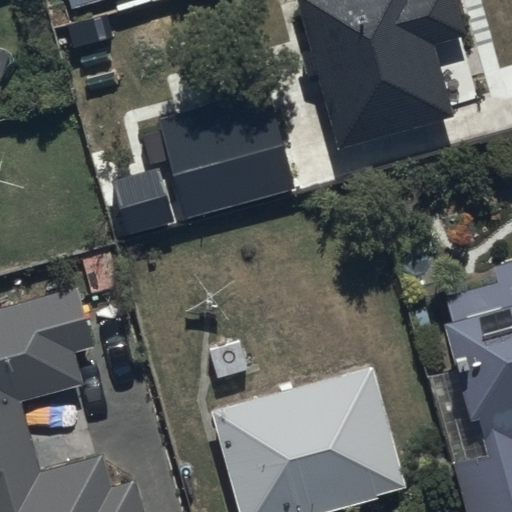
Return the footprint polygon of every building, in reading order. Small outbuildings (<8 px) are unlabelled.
[(118,0),(62,0),(66,15),(118,0)] [(300,0),(315,56),(300,60),(306,84),(314,82),(332,152),(450,122),(433,54),(465,46),(452,0),(300,0)] [(269,89),(160,119),(186,217),(296,188),(269,89)] [(159,170),(110,185),(127,240),(175,225),(159,170)] [(430,382),(467,511),(511,511),(511,268),(490,275),(495,290),(434,308),(454,375),(430,382)] [(0,511),(146,511),(140,485),(109,492),(101,460),(36,476),(19,407),(81,392),(73,358),(91,354),(76,293),(0,311),(0,511)] [(376,371),(214,416),(240,511),(344,511),(409,494),(376,371)]
